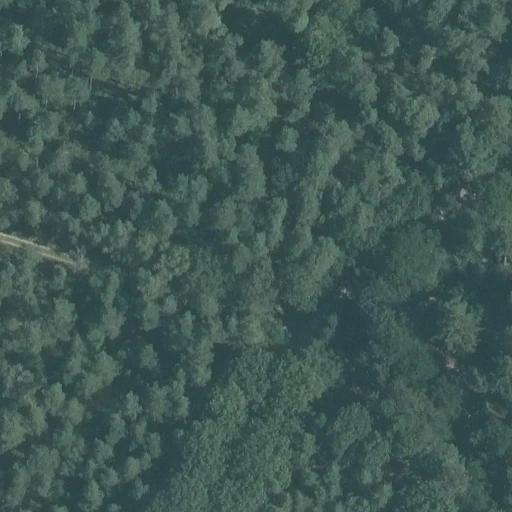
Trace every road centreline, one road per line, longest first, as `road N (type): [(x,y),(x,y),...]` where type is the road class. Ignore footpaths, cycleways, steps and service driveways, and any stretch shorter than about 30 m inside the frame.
road 1 (track): [(0,234),(300,329),(313,345)]
road 2 (track): [(511,187),(359,296),(313,345)]
road 3 (track): [(313,345),(424,511)]
road 4 (track): [(313,345),(282,378),(206,511)]
